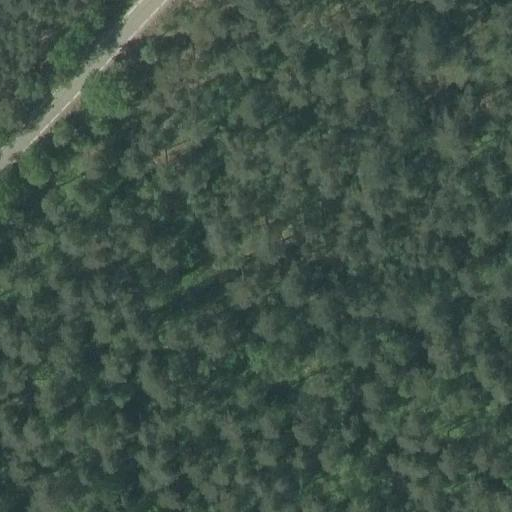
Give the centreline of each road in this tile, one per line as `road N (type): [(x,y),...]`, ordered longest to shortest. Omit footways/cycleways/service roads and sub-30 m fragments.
road 1 (tertiary): [(0,164),(155,0)]
road 2 (unknown): [(0,87),(87,0)]
